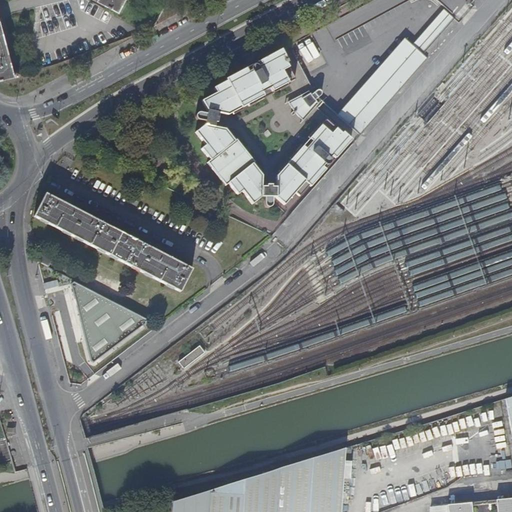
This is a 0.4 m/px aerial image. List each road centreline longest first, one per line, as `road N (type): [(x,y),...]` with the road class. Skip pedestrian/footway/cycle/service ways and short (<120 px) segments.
road 1 (primary): [(29,162),(129,93),(304,0)]
road 2 (residential): [(55,411),(95,391),(281,246)]
road 3 (primary): [(251,0),(61,102),(7,116)]
road 4 (primary): [(55,411),(20,273),(18,190)]
road 5 (primary): [(0,311),(54,511)]
